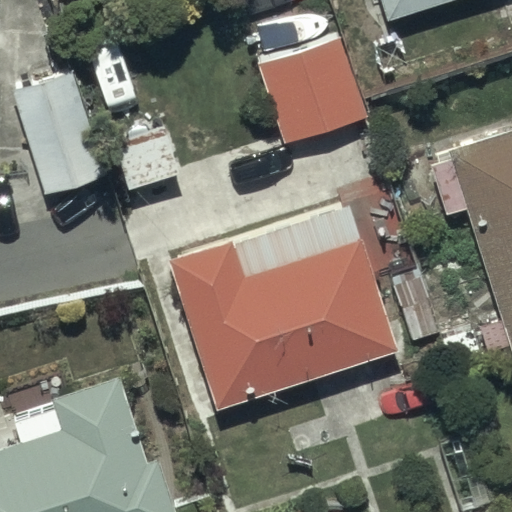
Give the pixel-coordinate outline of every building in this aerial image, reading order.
[(372,0),(377,15),(424,0),(372,0)] [(334,31),(252,58),(277,134),(359,107),(334,31)] [(94,168),(65,64),(4,82),(36,186),(94,168)] [(437,207),(457,201),(492,315),(434,333),(444,363),(479,352),(478,349),(502,341),(511,372),(511,120),(440,144),(442,151),(422,157),(437,207)] [(167,164),(157,126),(107,140),(118,178),(167,164)] [(233,274),(220,236),(160,255),(206,403),(385,341),(348,234),(233,274)] [(0,436),(0,511),(167,511),(148,449),(137,452),(111,367),(43,388),(47,400),(5,413),(11,433),(0,436)]
